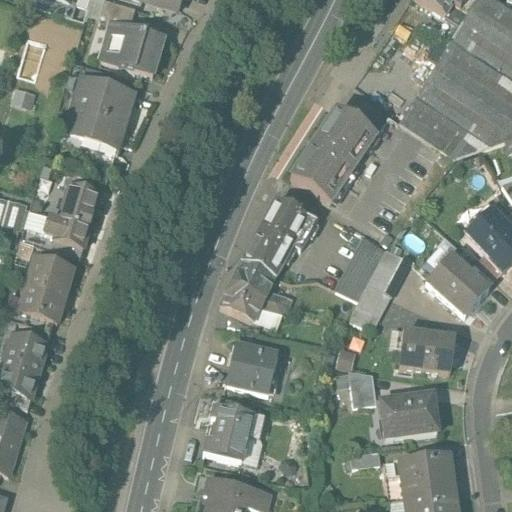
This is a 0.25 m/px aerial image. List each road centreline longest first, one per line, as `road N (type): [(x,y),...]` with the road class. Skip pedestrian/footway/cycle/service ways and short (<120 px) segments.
road 1 (primary): [(142,511),(212,254),(334,0)]
road 2 (residential): [(216,0),(151,130),(63,363),(39,452),(49,508)]
road 3 (residential): [(491,511),(483,378),(511,316)]
road 4 (residential): [(314,115),(380,0)]
